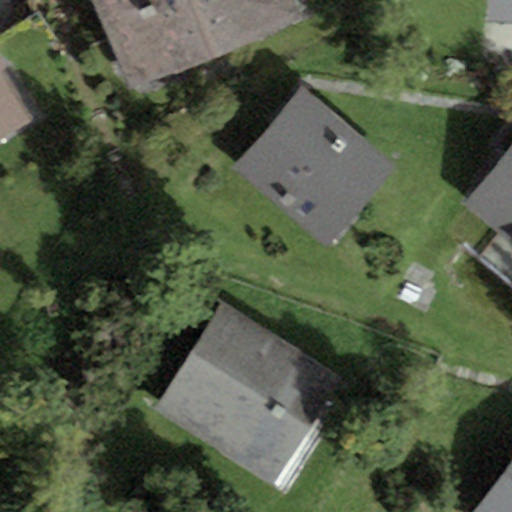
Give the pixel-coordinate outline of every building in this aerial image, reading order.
[(296,0),(109,0),(141,82),(304,19),(296,0)] [(0,141),(30,124),(0,75),(0,70),(8,66),(0,53),(0,141)] [(235,171),(329,246),(394,165),(301,90),(235,171)] [(511,147),(465,206),(511,243),(511,147)] [(217,302),(149,413),(273,488),(341,378),(217,302)] [(511,511),(511,462),(475,511),(511,511)]
